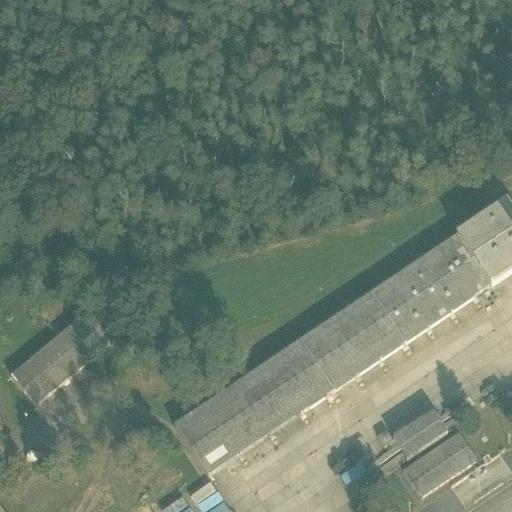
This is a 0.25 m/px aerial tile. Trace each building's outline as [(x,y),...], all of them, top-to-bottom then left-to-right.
[(511,274),(511,213),(507,206),(268,369),(301,418),(511,274)] [(88,318),(12,382),(36,411),(112,347),(88,318)] [(268,369),(175,432),(208,481),(301,418),(268,369)] [(433,417),(393,444),(407,464),(447,437),(433,417)] [(387,434),(378,440),(384,450),(393,444),(387,434)] [(459,438),(403,475),(421,502),(476,464),(459,438)] [(50,457),(28,452),(25,465),(47,471),(50,457)] [(187,511),(179,499),(159,511),(187,511)]
